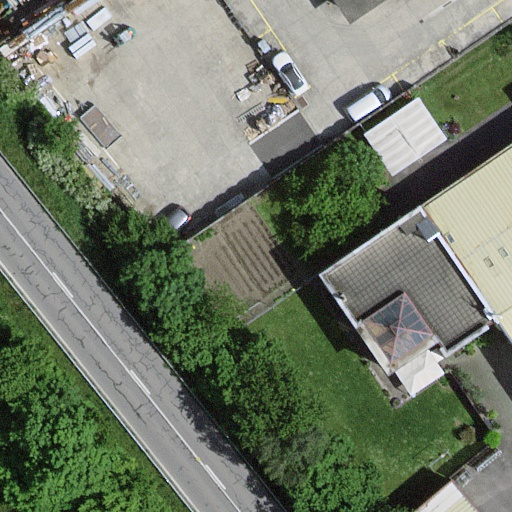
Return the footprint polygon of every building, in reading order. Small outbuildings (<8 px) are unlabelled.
[(347,0),(356,12),(373,0),(347,0)] [(364,124),(391,167),(447,132),(420,88),(364,124)] [(511,145),(422,204),(511,334),(511,145)] [(485,333),(400,218),(308,286),(377,380),(394,368),(409,388),(485,333)] [(486,511),(455,473),(411,508),(414,511),(486,511)]
